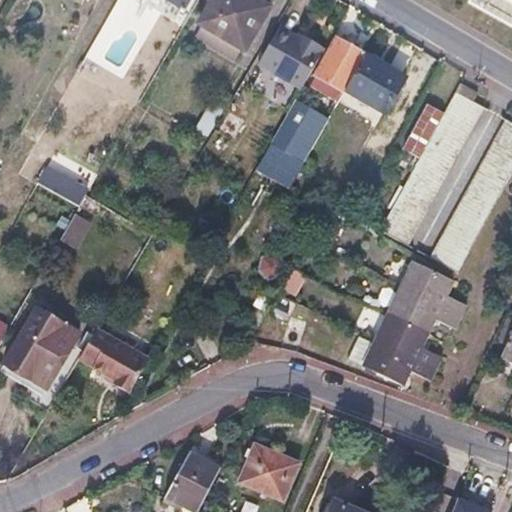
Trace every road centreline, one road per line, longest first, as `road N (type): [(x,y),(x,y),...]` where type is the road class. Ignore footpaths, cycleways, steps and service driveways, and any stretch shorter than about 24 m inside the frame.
road 1 (residential): [(0,504),(255,374),(296,373),(511,457)]
road 2 (residential): [(392,0),(511,71)]
